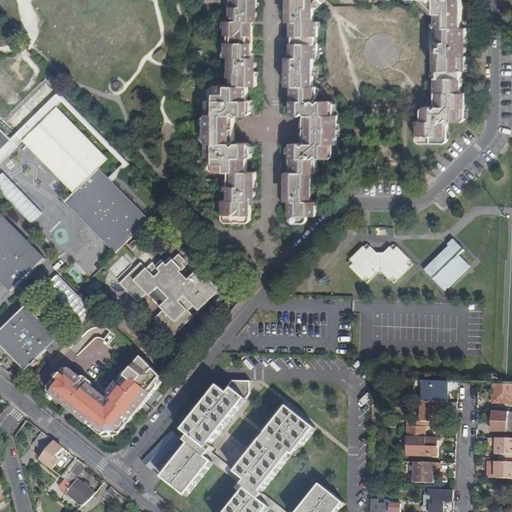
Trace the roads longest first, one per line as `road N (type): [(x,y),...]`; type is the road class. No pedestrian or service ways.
road 1 (residential): [(490,0),(493,118),(486,139),(416,202),(331,211),(113,473)]
road 2 (residential): [(464,511),(469,390)]
